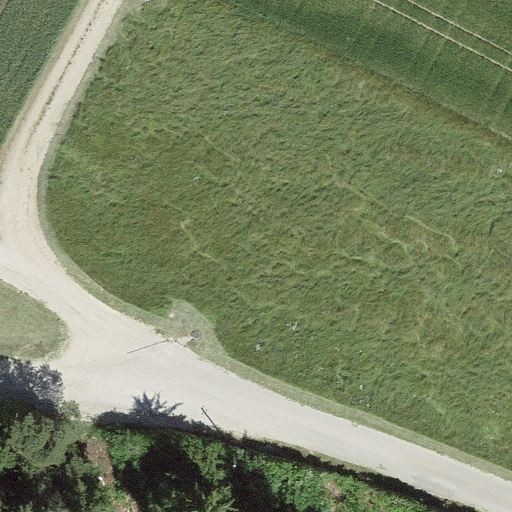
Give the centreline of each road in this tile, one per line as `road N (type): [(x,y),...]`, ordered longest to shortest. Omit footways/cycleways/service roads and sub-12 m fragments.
road 1 (residential): [(511,505),(187,387)]
road 2 (track): [(104,0),(24,177),(32,274)]
road 3 (track): [(187,387),(0,374)]
